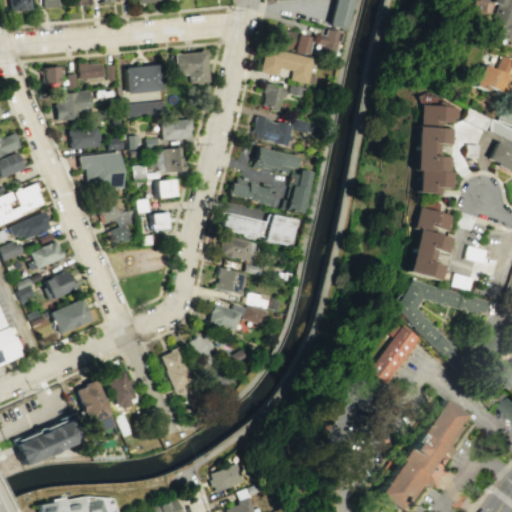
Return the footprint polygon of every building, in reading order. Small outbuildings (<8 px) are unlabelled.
[(5,0),(6,10),(28,8),(27,0),(5,0)] [(329,0),(324,24),(326,24),(325,26),(342,29),(348,0),(329,0)] [(509,37),(511,30),(511,25),(509,24),(511,17),(511,0),(491,0),(491,2),(497,5),(491,18),(494,19),(490,29),(509,37)] [(274,27),(292,32),(289,48),(270,44),(274,27)] [(324,28),(322,34),(317,33),(315,43),(321,45),(319,54),(332,57),(336,40),(338,40),(340,32),(324,28)] [(297,34),(311,37),(308,53),(293,50),(297,34)] [(312,57),(263,46),(257,72),(275,76),(277,67),(290,70),(288,79),(307,83),(312,57)] [(169,54),(171,75),(183,74),(184,82),(203,80),(201,57),(202,56),(201,49),(194,49),(194,51),(169,54)] [(498,56),(510,60),(495,96),(472,87),(480,65),(492,70),(498,56)] [(73,62),(75,79),(82,78),(83,81),(101,79),(100,66),(96,66),(96,62),(83,63),(83,61),(73,62)] [(121,66),(125,103),(123,103),(124,117),(162,113),(160,87),(158,87),(156,62),(121,66)] [(102,64),(110,64),(111,78),(104,79),(102,64)] [(38,67),(55,65),(56,82),(39,83),(38,67)] [(261,82),(259,91),(261,92),(260,95),(261,95),(259,105),(267,106),(267,109),(276,111),(279,97),(281,97),(284,87),(261,82)] [(288,84),(286,93),(302,96),(304,88),(288,84)] [(54,92),(55,103),(50,103),(52,119),(57,119),(58,120),(89,116),(86,89),(54,92)] [(416,104),(452,107),(451,123),(430,121),(430,127),(415,126),(416,104)] [(465,107),(489,119),(483,131),(459,120),(465,107)] [(499,109),(511,114),(511,117),(509,126),(495,120),(499,109)] [(253,115),(249,131),(252,132),(251,137),(284,145),(285,140),(287,140),(289,135),(286,134),(288,124),(274,121),(274,122),(265,120),(265,119),(253,115)] [(292,117),(290,129),(304,132),(304,131),(309,132),(311,123),(306,122),(306,121),(292,117)] [(155,122),(157,138),(170,137),(170,139),(186,137),(185,129),(187,129),(186,119),(175,120),(175,119),(168,120),(168,121),(155,122)] [(511,130),(489,119),(487,123),(486,132),(511,144),(511,130)] [(63,129),(94,126),(94,131),(97,131),(97,139),(95,140),(96,145),(65,148),(63,129)] [(411,126),(447,128),(446,144),(433,144),(432,156),(445,156),(444,172),(408,170),(411,126)] [(0,155),(18,148),(11,133),(0,138),(0,155)] [(125,135),(135,134),(136,148),(126,148),(125,135)] [(120,148),(119,137),(103,138),(104,149),(120,148)] [(141,138),(153,137),(154,145),(142,147),(141,138)] [(493,141),(511,150),(511,175),(492,166),(493,163),(484,159),(493,141)] [(463,144),(476,145),(475,159),(461,157),(463,144)] [(176,146),(158,148),(161,171),(181,169),(180,158),(178,159),(176,146)] [(294,156),(253,146),(248,166),(257,168),(258,166),(271,169),(270,170),(284,173),(286,166),(291,168),(294,156)] [(73,155),(75,168),(80,168),(82,190),(119,186),(116,151),(73,155)] [(0,178),(21,169),(14,152),(0,158),(0,178)] [(129,165),(130,180),(143,179),(142,164),(129,165)] [(296,169),(308,171),(301,202),(302,202),(300,208),(300,207),(298,212),(282,209),(285,198),(286,199),(289,186),(285,185),(288,172),(295,173),(296,169)] [(448,172),(411,170),(410,192),(434,193),(434,187),(447,188),(448,172)] [(233,176),(231,183),(227,182),(224,193),(246,198),(246,199),(254,201),(254,202),(259,204),(260,203),(264,204),(268,188),(267,188),(268,184),(259,182),(258,184),(252,183),(252,182),(246,180),(246,179),(233,176)] [(151,180),(152,197),(173,195),(172,178),(151,180)] [(0,223),(19,216),(18,213),(39,204),(34,192),(36,190),(33,182),(19,189),(18,186),(13,189),(14,191),(9,194),(8,191),(0,194),(0,223)] [(143,198),(132,199),(133,212),(145,210),(143,198)] [(110,244),(125,237),(120,226),(129,222),(128,210),(120,211),(119,208),(115,210),(110,200),(93,207),(95,213),(93,214),(97,223),(111,217),(115,226),(104,231),(110,244)] [(412,206),(447,215),(443,231),(430,227),(429,233),(445,238),(441,253),(429,250),(427,261),(439,264),(434,280),(398,271),(410,228),(406,227),(412,206)] [(5,226),(9,237),(13,235),(14,237),(20,235),(21,238),(46,228),(43,221),(44,221),(40,211),(5,226)] [(145,212),(146,224),(147,224),(148,229),(165,228),(163,211),(145,212)] [(221,211),(217,227),(242,233),(242,236),(252,239),(253,234),(264,236),(263,240),(289,246),(292,236),(289,235),(291,229),(293,230),(296,221),(293,220),(294,219),(269,213),(269,214),(267,214),(265,222),(221,211)] [(219,244),(217,253),(222,254),(222,255),(232,257),(232,256),(250,260),(254,242),(220,233),(218,243),(219,244)] [(136,235),(136,244),(147,243),(146,234),(136,235)] [(0,260),(20,252),(16,242),(12,244),(10,241),(0,245),(0,260)] [(34,267),(59,256),(52,241),(48,243),(47,242),(37,247),(38,248),(27,253),(34,267)] [(462,245),(481,249),(478,262),(459,257),(462,245)] [(244,273),(239,293),(211,287),(212,281),(215,282),(216,277),(214,276),(216,267),(244,273)] [(45,299),(73,286),(68,274),(65,276),(62,270),(40,280),(44,288),(40,289),(45,299)] [(450,367),(388,306),(403,279),(486,303),(481,321),(417,299),(412,308),(460,354),(450,367)] [(24,285),(28,294),(22,297),(23,300),(17,303),(12,290),(24,285)] [(46,312),(55,334),(87,320),(78,299),(46,312)] [(210,302),(206,312),(207,312),(204,320),(231,329),(237,312),(228,309),(210,302)] [(264,310),(259,325),(239,317),(240,313),(237,312),(228,309),(230,303),(242,307),(244,303),(264,310)] [(0,359),(14,354),(0,321),(0,359)] [(477,349),(502,324),(511,334),(511,337),(488,361),(477,349)] [(379,384),(414,341),(395,326),(360,369),(379,384)] [(192,335),(183,342),(202,365),(217,353),(201,335),(198,338),(195,334),(192,336),(192,335)] [(166,351),(155,355),(161,369),(160,369),(169,391),(192,381),(177,344),(165,349),(166,351)] [(511,389),(492,369),(498,363),(503,367),(511,358),(511,389)] [(114,406),(117,405),(118,408),(128,404),(126,399),(131,396),(120,370),(112,373),(112,372),(101,377),(114,406)] [(90,422),(85,424),(69,389),(93,379),(108,413),(107,414),(112,426),(101,431),(99,426),(93,429),(90,422)] [(511,399),(508,395),(497,406),(511,421),(511,399)] [(460,418),(436,400),(364,493),(388,511),(396,501),(404,507),(447,452),(439,446),(460,418)] [(17,466),(8,443),(58,421),(68,443),(17,466)] [(208,478),(205,479),(207,486),(210,485),(212,490),(242,480),(235,462),(205,472),(208,478)] [(31,504),(32,511),(113,511),(108,497),(79,495),(59,499),(59,496),(46,499),(47,501),(31,504)] [(220,508),(221,511),(258,511),(257,507),(251,509),(247,496),(235,501),(235,503),(220,508)] [(149,511),(145,500),(151,498),(152,502),(164,498),(164,499),(170,497),(175,511),(149,511)]
